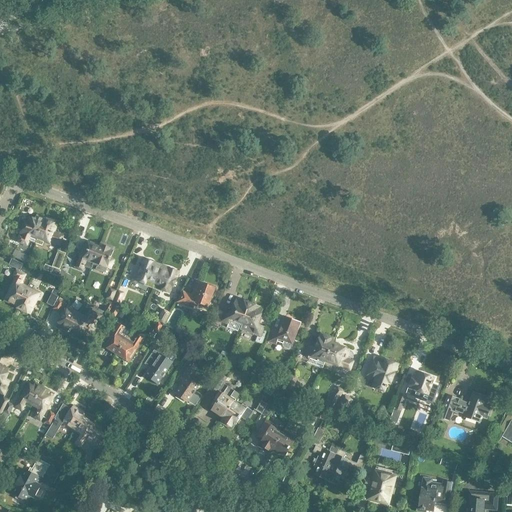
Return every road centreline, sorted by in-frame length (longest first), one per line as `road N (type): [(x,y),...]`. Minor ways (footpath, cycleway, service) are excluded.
road 1 (residential): [(511,369),(36,185),(21,181),(12,189),(0,223)]
road 2 (residential): [(293,511),(77,371),(0,332)]
